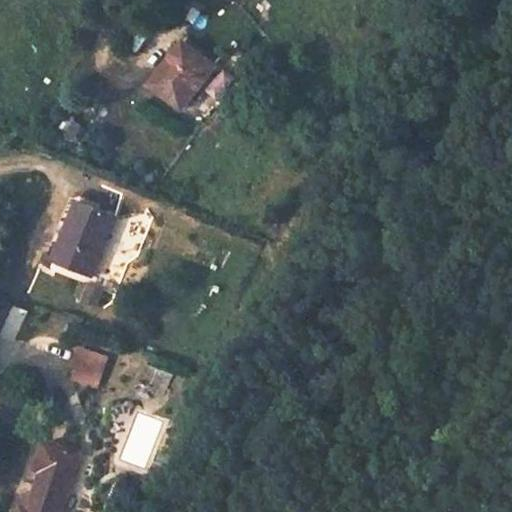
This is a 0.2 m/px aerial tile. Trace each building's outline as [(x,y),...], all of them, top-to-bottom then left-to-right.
[(183,42),(152,82),(184,107),(214,67),(183,42)] [(80,204),(57,258),(91,273),(114,218),(80,204)] [(105,291),(89,286),(83,301),(99,307),(105,291)] [(109,359),(79,348),(68,377),(99,388),(109,359)] [(145,366),(140,379),(164,393),(171,379),(145,366)] [(45,468),(31,511),(70,511),(89,455),(47,441),(39,466),(45,468)]
